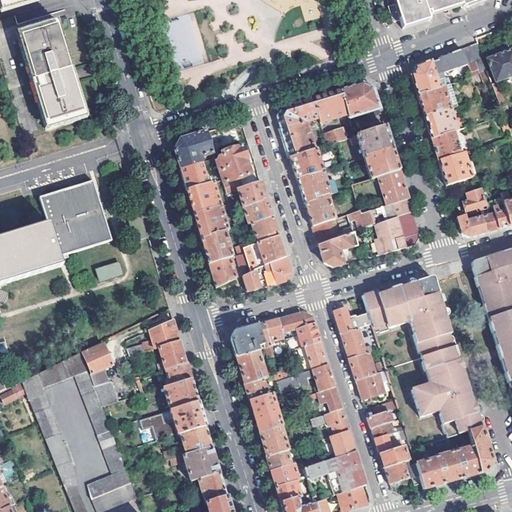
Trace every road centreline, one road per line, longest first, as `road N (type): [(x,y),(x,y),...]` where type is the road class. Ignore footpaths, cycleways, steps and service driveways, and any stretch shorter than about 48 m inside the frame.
road 1 (residential): [(382,511),(313,291)]
road 2 (residential): [(444,255),(383,59)]
road 3 (residential): [(313,291),(252,100)]
road 4 (residential): [(198,323),(141,132)]
road 5 (residential): [(256,511),(198,323)]
road 6 (residential): [(141,132),(100,0)]
road 7 (residential): [(252,100),(383,59)]
road 8 (residential): [(383,59),(511,10)]
road 9 (residential): [(444,255),(313,291)]
